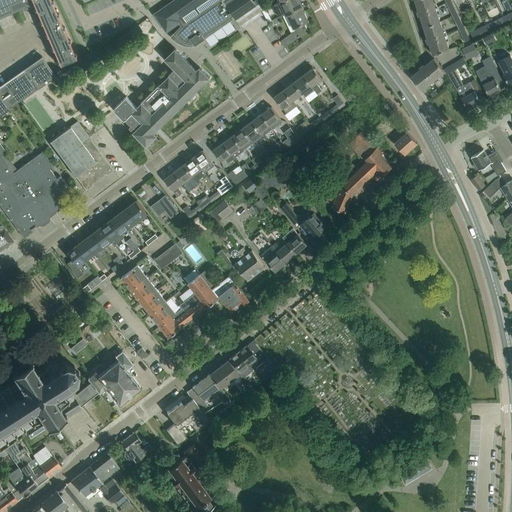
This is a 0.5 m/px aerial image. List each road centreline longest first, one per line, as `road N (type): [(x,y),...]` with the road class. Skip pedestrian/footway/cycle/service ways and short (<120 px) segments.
road 1 (residential): [(431,160),(300,286),(14,511)]
road 2 (residential): [(0,283),(347,20)]
road 3 (tertiary): [(511,364),(478,236),(439,152)]
road 4 (tertiary): [(439,152),(347,20)]
